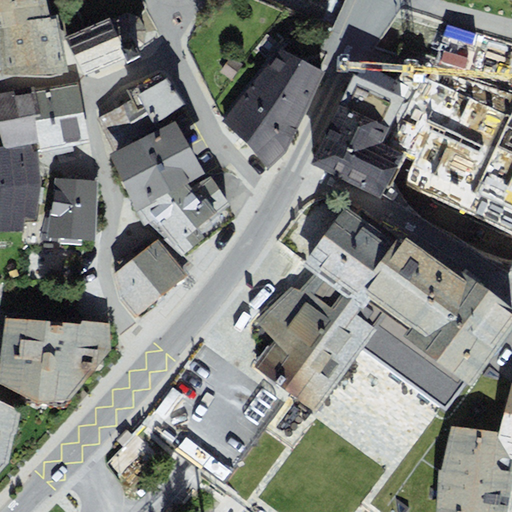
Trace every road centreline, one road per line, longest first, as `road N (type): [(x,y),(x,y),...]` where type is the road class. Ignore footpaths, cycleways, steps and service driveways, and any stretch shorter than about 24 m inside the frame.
road 1 (tertiary): [(70,454),(196,315),(278,199)]
road 2 (residential): [(296,168),(411,224),(511,291)]
road 3 (tertiary): [(296,168),(374,0)]
road 4 (residential): [(172,56),(96,88),(68,79),(0,84)]
road 5 (residential): [(278,199),(213,133),(172,56)]
